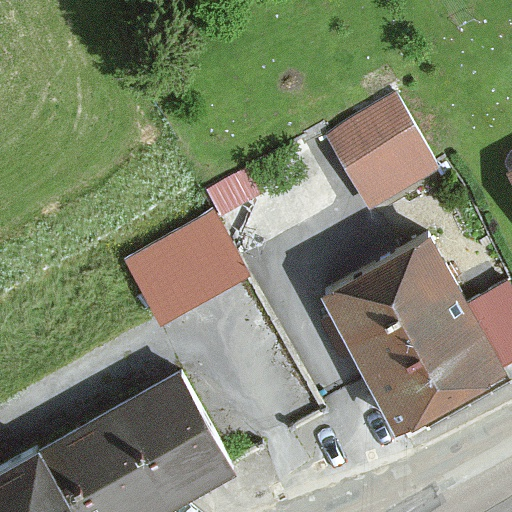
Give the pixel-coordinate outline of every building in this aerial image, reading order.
[(407,85),(337,117),(370,189),(440,157),(407,85)] [(217,211),(261,189),(248,163),(204,185),(217,211)] [(213,207),(129,256),(157,306),(242,259),(213,207)] [(340,339),(353,332),(397,410),(462,376),(501,356),(498,351),(511,343),(511,270),(510,266),(465,290),(429,222),(323,277),(335,301),(323,307),(340,339)] [(0,449),(0,511),(128,511),(159,495),(233,455),(180,362),(39,438),(34,431),(0,449)]
